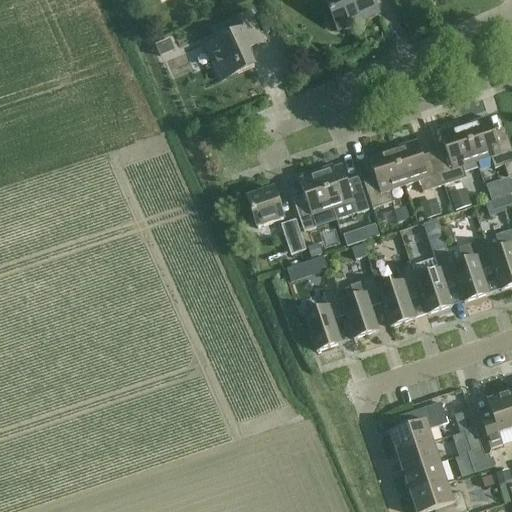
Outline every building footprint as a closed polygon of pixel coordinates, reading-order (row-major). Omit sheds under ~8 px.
[(324,0),(338,31),(378,13),(373,2),(376,0),(324,0)] [(247,51),(262,44),(250,17),(230,26),(235,37),(206,49),(222,83),(245,73),(255,69),(247,51)] [(511,177),(511,149),(507,136),(496,140),(489,120),(465,128),(477,164),(491,159),(495,171),(504,167),(508,179),(511,177)] [(447,156),(436,160),(445,187),(458,183),(466,180),(462,169),(477,164),(465,128),(440,136),(447,156)] [(423,194),(445,187),(436,160),(424,164),(417,144),(393,152),(405,188),(419,183),(423,194)] [(405,188),(393,152),(369,160),(375,180),(364,184),(373,211),(394,204),(391,192),(405,188)] [(333,168),(320,173),(332,211),(336,223),(357,216),(369,212),(359,183),(348,187),(342,169),(334,171),(333,168)] [(306,201),(294,205),(304,234),(316,230),(336,223),(332,211),(320,173),(306,177),(307,180),(300,183),(306,201)] [(511,184),(511,180),(487,188),(493,204),(510,198),(511,197),(511,184)] [(274,191),(248,200),(258,230),(284,222),(274,191)] [(466,191),(450,197),(456,214),(473,208),(466,191)] [(511,203),(510,198),(490,205),(493,214),(511,207),(511,203)] [(437,201),(421,206),(426,222),(442,217),(437,201)] [(296,222),(281,227),(291,257),(306,252),(296,222)] [(376,227),(344,238),(348,249),(380,239),(376,227)] [(489,256),(493,268),(501,293),(511,288),(511,232),(508,234),(495,239),(499,253),(489,256)] [(481,272),(493,268),(489,256),(485,242),(471,246),(472,248),(464,250),(462,254),(465,264),(452,268),(456,280),(464,305),(489,297),(481,272)] [(320,246),(308,250),(312,261),(323,257),(320,246)] [(444,285),(456,280),(452,268),(448,254),(434,259),(435,261),(412,269),(416,281),(415,281),(419,293),(428,317),(452,309),(444,285)] [(320,260),(308,266),(316,285),(329,280),(320,260)] [(379,293),(383,305),(391,329),(415,321),(407,297),(419,293),(415,281),(416,281),(412,269),(411,266),(397,271),(402,285),(379,293)] [(302,271),(288,276),(296,299),(309,295),(302,271)] [(371,309),(383,305),(379,293),(374,279),(361,283),(361,284),(350,288),(355,301),(342,305),(346,317),(354,342),(379,333),(371,309)] [(342,305),(337,291),(323,296),(328,310),(304,318),(317,354),(341,346),(333,321),(346,317),(342,305)] [(499,436),(511,431),(511,401),(510,395),(487,403),(492,417),(481,421),(491,451),(503,447),(499,436)] [(390,435),(397,456),(433,444),(429,432),(448,426),(441,405),(399,419),(403,431),(390,435)] [(465,434),(472,454),(482,451),(475,430),(465,434)] [(397,456),(404,477),(440,465),(433,444),(397,456)] [(472,454),(468,455),(473,469),(487,465),(482,451),(472,454)] [(404,477),(411,497),(447,485),(440,465),(404,477)] [(451,497),(447,485),(411,497),(416,511),(467,511),(462,494),(451,497)]
